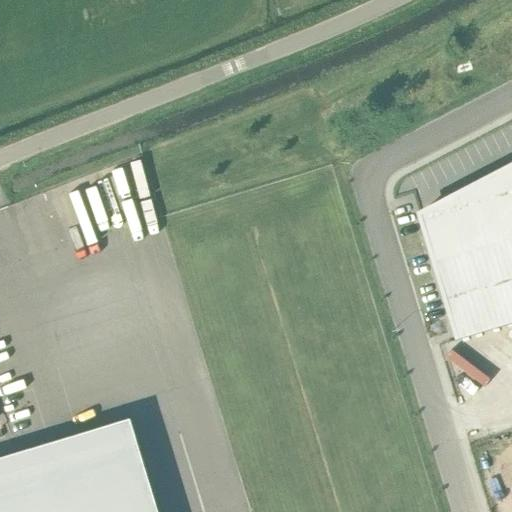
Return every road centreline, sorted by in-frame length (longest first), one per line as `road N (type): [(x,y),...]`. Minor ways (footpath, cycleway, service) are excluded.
road 1 (unclassified): [(511,98),(372,178),(371,202),(467,511)]
road 2 (unclassified): [(0,159),(389,0)]
